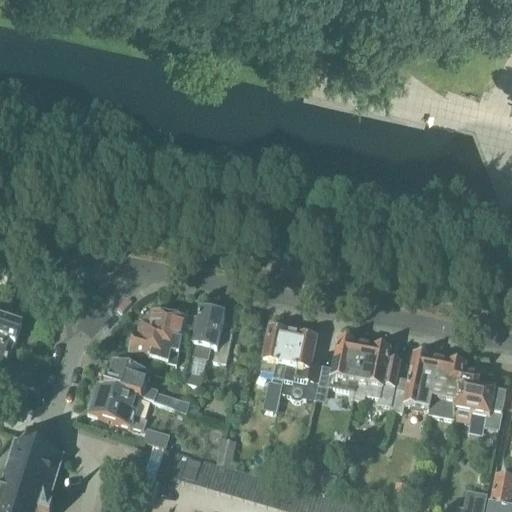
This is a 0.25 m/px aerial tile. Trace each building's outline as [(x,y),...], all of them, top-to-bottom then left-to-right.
[(139,340),(145,341),(146,338),(159,341),(158,344),(172,347),(173,344),(182,345),(193,347),(199,322),(187,320),(187,316),(174,313),(173,313),(172,320),(172,321),(161,319),(153,317),(151,323),(150,329),(142,327),(139,340)] [(193,347),(190,361),(208,365),(210,354),(216,355),(214,366),(227,368),(232,339),(221,336),(221,335),(225,320),(200,315),(199,322),(193,347)] [(0,352),(11,357),(13,349),(16,350),(21,332),(19,331),(21,324),(20,322),(9,318),(6,319),(3,326),(0,324),(0,352)] [(264,366),(262,376),(273,379),(271,388),(269,387),(263,413),(277,416),(281,398),(284,385),(293,339),(287,338),(287,337),(286,337),(283,332),(275,330),(275,331),(270,334),(267,347),(263,366),(264,366)] [(318,390),(319,391),(322,372),(311,370),(317,344),(316,343),(313,339),(313,338),(305,337),(300,341),(293,339),(284,385),(281,398),(288,399),(291,404),(299,406),(303,403),(315,405),(318,390)] [(130,369),(129,370),(153,375),(156,363),(169,366),(177,368),(179,356),(180,357),(182,348),(182,345),(173,344),(172,347),(158,344),(159,341),(146,338),(145,341),(139,340),(134,339),(133,344),(131,357),(132,358),(130,369)] [(319,391),(355,398),(365,350),(355,349),(355,348),(352,347),(353,345),(343,343),(342,345),(339,345),(333,374),(322,372),(319,391)] [(377,352),(374,352),(365,350),(355,398),(354,404),(363,406),(364,400),(378,403),(376,408),(390,411),(389,414),(391,415),(395,394),(393,393),(399,365),(389,363),(391,355),(387,354),(385,352),(380,351),(377,352)] [(0,383),(2,383),(5,376),(6,371),(10,372),(13,360),(10,359),(11,357),(0,352),(0,383)] [(403,409),(430,414),(440,366),(431,364),(431,363),(414,360),(407,396),(395,394),(391,415),(401,416),(403,409)] [(466,370),(449,367),(440,366),(430,414),(429,420),(454,425),(464,377),(466,370)] [(106,386),(105,391),(140,402),(142,403),(153,406),(152,407),(184,418),(187,407),(155,397),(156,394),(146,391),(149,381),(137,378),(114,370),(113,372),(113,373),(107,375),(105,381),(109,385),(108,387),(106,386)] [(480,381),(464,377),(454,425),(468,428),(470,418),(485,421),(483,431),(497,434),(504,399),(493,396),(494,395),(478,391),(480,381)] [(203,381),(188,378),(186,388),(201,392),(203,381)] [(91,405),(87,418),(130,432),(131,430),(143,434),(146,424),(134,420),(140,402),(105,391),(101,390),(100,393),(99,392),(98,393),(94,392),(90,404),(91,405)] [(187,407),(184,418),(194,420),(197,410),(188,408),(187,407)] [(39,436),(28,432),(22,449),(16,447),(1,493),(0,492),(0,511),(52,511),(53,509),(47,507),(62,461),(55,459),(61,442),(39,436)] [(143,446),(165,453),(169,440),(147,433),(143,446)] [(217,468),(229,470),(234,446),(222,443),(217,468)] [(170,482),(178,457),(166,453),(158,478),(170,482)] [(190,460),(178,457),(170,482),(182,485),(190,460)] [(287,470),(298,473),(301,459),(290,457),(287,470)] [(202,464),(190,460),(182,485),(194,489),(202,464)] [(214,468),(202,464),(194,489),(206,492),(214,468)] [(226,471),(214,468),(206,492),(218,496),(226,471)] [(238,475),(226,471),(218,496),(230,500),(238,475)] [(302,472),(297,492),(304,494),(324,499),(325,499),(326,497),(333,499),(337,481),(302,472)] [(250,478),(238,475),(230,500),(242,503),(250,478)] [(262,482),(250,478),(242,503),(254,507),(262,482)] [(489,508),(488,511),(511,511),(511,510),(511,482),(498,479),(492,509),(489,508)] [(274,485),(262,482),(254,507),(266,510),(274,485)] [(278,511),(286,489),(274,485),(266,510),(272,511),(278,511)] [(291,511),(298,492),(286,489),(278,511),(291,511)] [(304,511),(310,496),(298,492),(291,511),(304,511)] [(317,511),(322,499),(310,496),(304,511),(317,511)] [(330,511),(333,503),(322,499),(317,511),(330,511)] [(343,511),(345,507),(333,503),(330,511),(343,511)]
